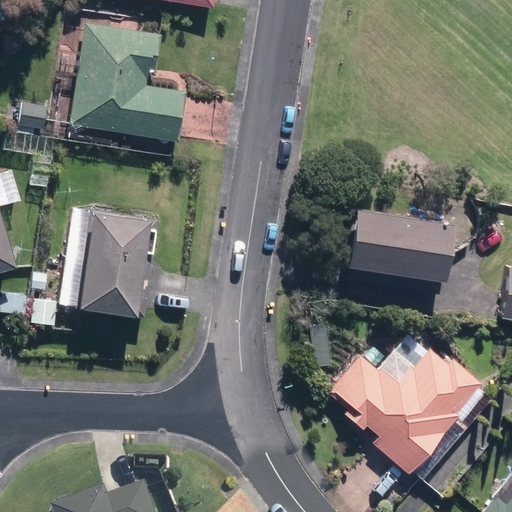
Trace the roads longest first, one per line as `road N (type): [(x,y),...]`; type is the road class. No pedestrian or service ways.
road 1 (residential): [(287,0),(243,293),(241,407)]
road 2 (residential): [(241,407),(23,417),(0,427)]
road 3 (residential): [(241,407),(305,511)]
